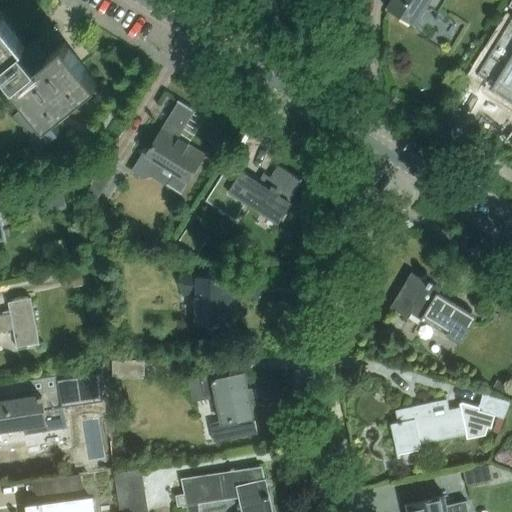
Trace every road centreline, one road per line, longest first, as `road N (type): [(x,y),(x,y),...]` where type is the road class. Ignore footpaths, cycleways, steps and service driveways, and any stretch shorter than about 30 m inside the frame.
road 1 (residential): [(347,511),(320,337),(322,301),(338,256),(403,159)]
road 2 (tertiary): [(147,0),(403,159)]
road 3 (tertiary): [(403,159),(511,230)]
